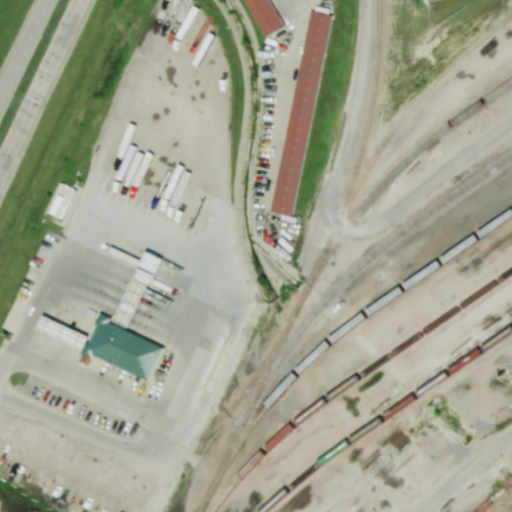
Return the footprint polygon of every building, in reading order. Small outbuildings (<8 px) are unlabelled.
[(245,0),(267,38),(285,28),(269,0),(245,0)] [(273,212),(295,216),(331,14),(309,11),(273,212)] [(150,250),(166,259),(159,273),(143,265),(150,250)] [(130,327),(116,320),(137,277),(151,283),(130,327)] [(90,336),(83,349),(39,329),(45,315),(90,336)] [(165,345),(100,317),(84,354),(93,358),(94,356),(151,380),(165,345)]
